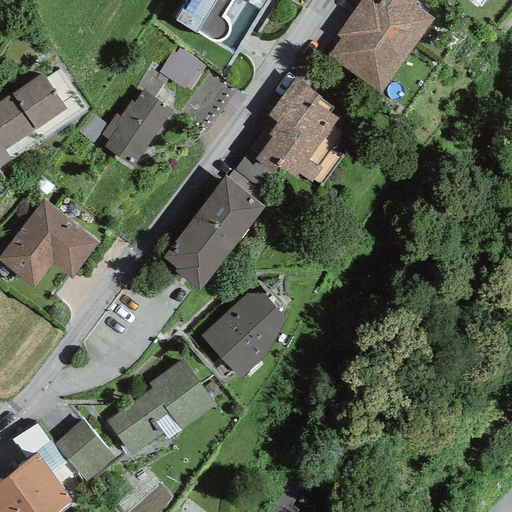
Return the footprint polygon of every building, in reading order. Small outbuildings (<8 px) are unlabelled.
[(188,0),(176,21),(209,40),(215,42),(221,42),(227,40),(229,36),(230,32),(231,27),(230,22),(228,19),(225,15),(233,0),(188,0)] [(340,39),(328,56),(380,93),(433,19),(412,4),(415,0),(361,0),(336,36),(340,39)] [(207,66),(179,48),(176,53),(172,50),(161,67),(158,72),(168,79),(184,90),(185,88),(191,91),(207,66)] [(143,90),(154,97),(168,79),(158,72),(161,67),(151,62),(136,88),(142,92),(143,90)] [(0,166),(11,160),(5,150),(67,109),(42,74),(0,102),(0,166)] [(271,138),(254,160),(272,173),(278,165),(295,178),(299,173),(311,183),(323,168),(320,166),(343,136),(332,127),(339,119),(331,113),(334,108),(321,98),(322,97),(297,77),(267,116),(277,124),(268,136),(271,138)] [(107,140),(103,146),(133,167),(173,110),(154,97),(143,90),(142,92),(134,104),(131,102),(120,116),(115,113),(100,135),(107,140)] [(106,124),(92,113),(77,131),(93,143),(106,124)] [(260,189),(272,173),(254,160),(246,155),(235,170),(260,189)] [(254,198),(260,189),(235,170),(233,169),(227,177),(254,198)] [(227,177),(225,175),(160,258),(175,270),(174,272),(199,291),(265,207),(254,198),(227,177)] [(0,256),(0,261),(33,288),(52,263),(71,279),(99,243),(43,199),(0,256)] [(246,294),(201,336),(240,379),(266,356),(286,319),(263,294),(246,294)] [(182,359),(149,383),(152,387),(107,421),(132,456),(163,433),(169,440),(216,406),(182,359)] [(83,419),(53,444),(68,462),(86,482),(115,458),(83,419)] [(53,444),(51,441),(36,453),(52,474),(68,462),(53,444)] [(36,453),(0,480),(0,511),(55,511),(72,500),(52,474),(36,453)]
